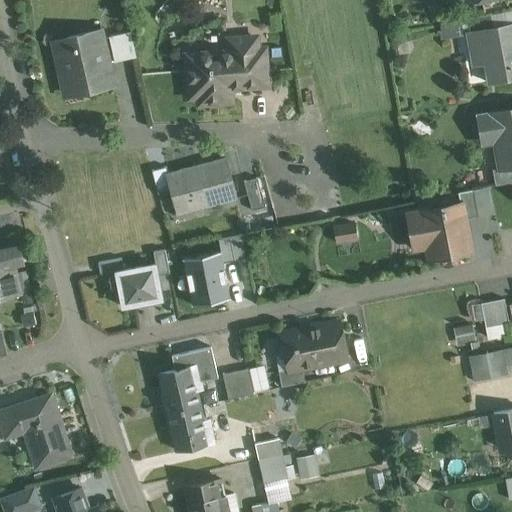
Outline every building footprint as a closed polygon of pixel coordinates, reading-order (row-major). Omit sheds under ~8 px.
[(491,14),(458,20),(461,35),(468,33),(468,32),(493,28),(491,14)] [(511,24),(493,28),(468,32),(468,33),(474,65),(486,63),(489,83),(511,78),(511,24)] [(103,30),(52,42),(65,97),(115,85),(103,30)] [(130,32),(109,37),(115,62),(136,57),(130,32)] [(235,53),(189,57),(192,89),(200,89),(201,102),(223,100),(222,87),(240,86),(238,62),(264,60),(263,51),(256,52),(256,43),(235,45),(235,53)] [(264,60),(238,62),(240,86),(266,83),(264,60)] [(511,109),(478,115),(483,142),(495,140),(500,168),(500,170),(511,167),(511,109)] [(169,175),(168,175),(172,190),(178,213),(236,198),(226,159),(169,175)] [(167,167),(152,171),(158,194),(172,190),(168,175),(169,175),(167,167)] [(511,167),(500,170),(500,168),(493,169),(496,185),(511,181),(511,167)] [(266,207),(258,178),(244,181),(252,210),(266,207)] [(473,190),(458,192),(461,204),(462,204),(464,218),(478,215),(473,190)] [(461,204),(406,215),(407,217),(411,236),(426,233),(431,258),(471,250),(464,218),(462,204),(461,204)] [(356,224),(334,228),(336,242),(358,238),(356,224)] [(227,236),(230,258),(247,256),(244,234),(227,236)] [(210,241),(194,245),(201,279),(218,275),(210,241)] [(0,247),(0,299),(21,295),(14,265),(24,263),(19,245),(10,247),(10,245),(0,247)] [(194,245),(177,248),(184,282),(201,279),(194,245)] [(165,250),(154,252),(156,264),(158,275),(170,273),(165,250)] [(122,258),(98,263),(101,274),(116,271),(124,270),(122,258)] [(124,270),(116,271),(123,307),(163,299),(158,275),(156,264),(124,270)] [(505,298),(481,303),(486,326),(509,322),(505,298)] [(341,322),(282,334),(284,343),(277,353),(287,360),(289,370),(303,367),(348,358),(341,322)] [(455,327),(459,343),(477,338),(473,322),(455,327)] [(211,347),(173,356),(176,371),(161,374),(169,412),(200,406),(194,382),(218,377),(211,347)] [(502,350),(470,356),(475,380),(507,374),(502,350)] [(303,367),(289,370),(279,371),(282,387),(306,382),(303,367)] [(249,368),(223,374),(229,399),(255,394),(249,368)] [(53,392),(0,409),(0,417),(7,438),(26,432),(37,467),(73,455),(53,392)] [(200,406),(169,412),(178,450),(214,442),(211,428),(205,429),(200,406)] [(511,409),(494,412),(496,424),(511,421),(511,409)] [(511,421),(496,424),(500,447),(511,445),(511,421)] [(279,438),(255,443),(259,459),(282,454),(279,438)] [(317,453),(299,454),(300,476),(318,475),(317,453)] [(282,454),(259,459),(264,482),(265,482),(286,478),(287,477),(282,454)] [(286,478),(265,482),(269,502),(290,497),(286,478)] [(222,479),(185,487),(190,511),(223,511),(229,510),(222,479)] [(37,484),(0,495),(5,511),(28,511),(44,508),(37,484)] [(81,488),(55,497),(59,511),(98,511),(97,507),(89,510),(81,488)] [(269,503),(262,505),(263,508),(255,510),(255,511),(277,511),(277,507),(270,509),(269,503)]
